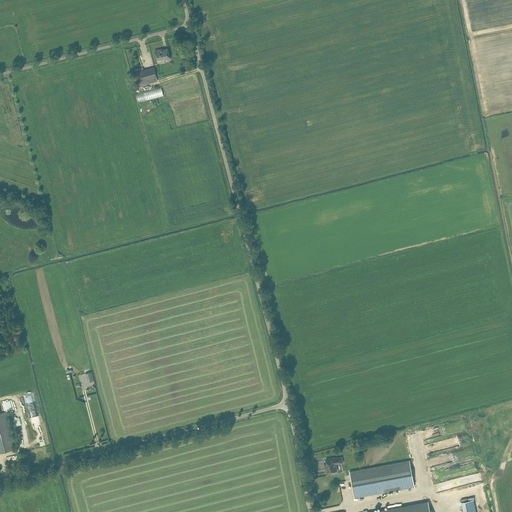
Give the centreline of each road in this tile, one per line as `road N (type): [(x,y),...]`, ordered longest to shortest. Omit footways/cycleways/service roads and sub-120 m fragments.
road 1 (unclassified): [(287,403),(190,25)]
road 2 (unclassified): [(0,479),(287,403)]
road 3 (unclassified): [(190,25),(0,72)]
